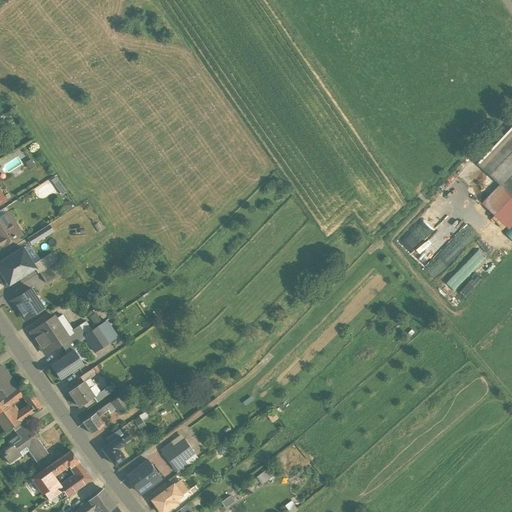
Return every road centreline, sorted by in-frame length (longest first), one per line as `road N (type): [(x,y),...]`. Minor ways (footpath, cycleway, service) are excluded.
road 1 (track): [(110,480),(249,379),(377,244),(511,403)]
road 2 (tertiary): [(135,511),(0,325)]
